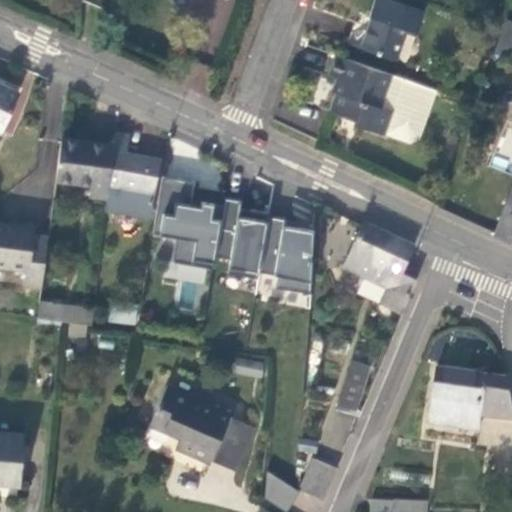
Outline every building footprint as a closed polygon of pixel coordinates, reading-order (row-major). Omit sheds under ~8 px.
[(422,10),(394,0),(372,0),(370,5),(368,13),(371,14),(367,24),(356,20),(349,41),(395,57),(405,26),(415,30),(422,10)] [(511,18),(506,16),(504,23),(494,49),(500,52),(511,18)] [(511,51),(511,18),(500,52),(510,55),(511,51)] [(417,136),(434,88),(334,52),(327,73),(339,77),(335,89),(328,108),(357,118),(358,124),(382,132),(383,131),(407,140),(417,136)] [(0,130),(1,131),(19,92),(0,83),(0,130)] [(148,211),(158,158),(125,152),(129,133),(115,130),(114,142),(113,149),(107,195),(105,207),(110,208),(111,204),(148,211)] [(107,195),(113,149),(114,142),(62,136),(56,176),(91,181),(89,192),(107,195)] [(215,256),(224,203),(201,199),(200,204),(192,203),(195,184),(162,179),(152,234),(177,238),(173,263),(212,269),(215,256)] [(511,189),(495,232),(511,238),(511,189)] [(259,270),(268,215),(269,212),(240,208),(241,200),(225,197),(224,203),(215,256),(230,259),(228,273),(258,278),(259,270)] [(314,294),(313,232),(297,228),(298,221),(268,215),(259,270),(276,274),(274,288),(314,294)] [(401,272),(414,245),(364,222),(362,225),(343,265),(388,287),(380,304),(400,313),(416,279),(401,272)] [(41,286),(48,237),(33,235),(34,227),(0,223),(0,266),(28,270),(25,284),(41,286)] [(92,325),(94,307),(39,301),(38,317),(64,321),(92,325)] [(135,323),(137,304),(111,301),(109,320),(135,323)] [(260,377),(263,362),(237,357),(234,371),(260,377)] [(356,412),(370,365),(350,359),(336,404),(356,412)] [(511,419),(511,417),(503,379),(436,369),(428,424),(479,431),(479,416),(511,419)] [(241,444),(248,428),(229,419),(230,416),(232,412),(167,385),(150,425),(180,438),(175,449),(210,465),(211,460),(222,436),(241,444)] [(241,444),(222,436),(211,460),(236,471),(256,427),(230,416),(229,419),(248,428),(241,444)] [(0,495),(17,497),(23,434),(0,432),(0,495)] [(324,499),(337,468),(312,457),(299,489),(324,499)] [(259,496),(286,511),(298,490),(271,474),(259,496)] [(393,511),(394,501),(370,500),(369,511),(393,511)] [(427,511),(428,502),(395,501),(395,511),(427,511)]
